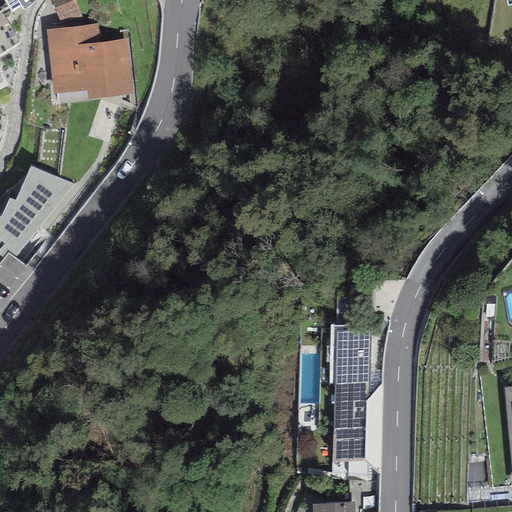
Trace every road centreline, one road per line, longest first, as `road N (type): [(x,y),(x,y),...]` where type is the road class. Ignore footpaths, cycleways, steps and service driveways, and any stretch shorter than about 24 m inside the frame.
road 1 (tertiary): [(181,0),(164,115),(0,336)]
road 2 (tertiary): [(395,511),(398,369),(410,305),(441,252),(511,178)]
